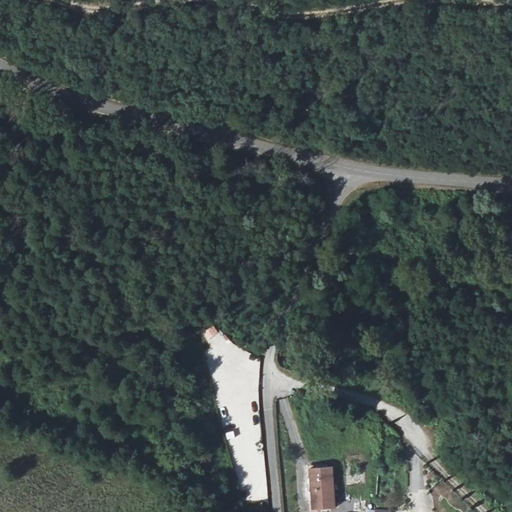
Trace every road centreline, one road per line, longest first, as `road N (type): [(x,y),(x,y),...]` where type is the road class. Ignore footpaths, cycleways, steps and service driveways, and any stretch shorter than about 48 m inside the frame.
road 1 (secondary): [(346,165),(120,113),(0,65)]
road 2 (unclassified): [(278,511),(268,409),(275,347),(346,165)]
road 3 (track): [(271,376),(392,409),(496,511)]
road 4 (track): [(230,0),(300,20),(420,0)]
road 5 (secondary): [(511,187),(346,165)]
road 6 (track): [(63,0),(82,10),(197,0)]
